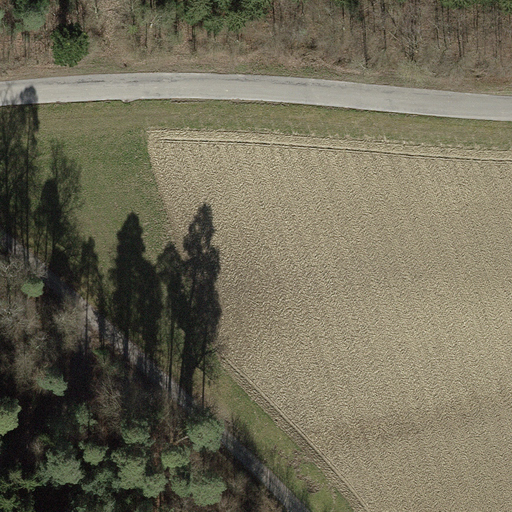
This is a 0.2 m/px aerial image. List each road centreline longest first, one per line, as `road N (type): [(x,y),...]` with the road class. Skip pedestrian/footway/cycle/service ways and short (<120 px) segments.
road 1 (tertiary): [(511,107),(211,86),(0,93)]
road 2 (track): [(295,511),(0,231)]
road 3 (track): [(91,317),(73,387),(0,471)]
